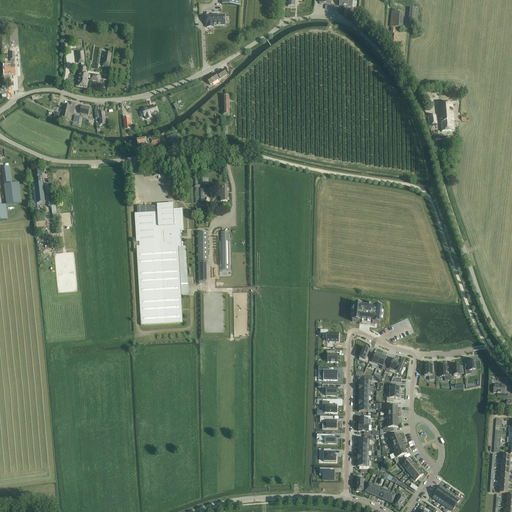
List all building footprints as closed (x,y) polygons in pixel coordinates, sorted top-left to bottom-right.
[(417,24),(418,9),(410,9),(409,24),(417,24)] [(207,15),(207,26),(207,28),(214,28),(214,26),(225,25),(225,15),(220,15),(220,13),(207,13),(207,15)] [(392,13),(390,27),(402,28),(403,14),(392,13)] [(83,50),(77,51),(78,63),(81,63),(82,66),(81,66),(78,86),(86,87),(88,77),(91,78),(91,80),(99,81),(100,76),(92,75),(91,75),(88,75),(88,74),(85,74),(86,67),(84,67),(83,63),(85,63),(83,50)] [(105,53),(103,67),(110,68),(112,54),(105,53)] [(227,75),(226,74),(223,70),(217,74),(216,75),(215,74),(207,80),(210,85),(218,80),(217,77),(218,76),(220,80),(227,75)] [(230,97),(223,97),(223,110),(223,115),(230,115),(230,110),(230,102),(235,102),(235,99),(230,98),(230,97)] [(73,114),(75,109),(76,104),(70,102),(69,106),(65,105),(62,118),(67,120),(69,113),(73,114)] [(442,132),(447,131),(454,131),(452,103),(444,104),(439,104),(442,132)] [(142,111),(139,112),(141,117),(144,116),(144,118),(145,117),(146,120),(153,118),(152,115),(159,113),(156,105),(142,110),(142,111)] [(81,106),(79,114),(88,116),(90,108),(81,106)] [(428,117),(429,126),(437,125),(435,116),(428,117)] [(150,139),(137,141),(138,145),(140,145),(140,150),(147,149),(146,145),(151,145),(151,146),(161,144),(160,138),(150,140),(150,139)] [(3,184),(11,183),(9,167),(1,168),(3,184)] [(32,179),(32,184),(34,204),(45,203),(42,176),(42,171),(33,172),(34,179),(32,179)] [(3,185),(6,205),(21,204),(18,183),(3,185)] [(218,187),(218,192),(218,197),(221,197),(221,202),(228,202),(227,192),(227,187),(214,187),(218,187)] [(136,242),(134,242),(134,247),(136,247),(141,326),(183,323),(179,248),(185,247),(182,247),(181,240),(181,237),(181,231),(184,231),(183,209),(174,209),(173,204),(157,205),(142,206),(143,213),(135,214),(136,242)] [(221,232),(222,271),(230,271),(230,266),(231,266),(230,247),(229,247),(229,232),(221,232)] [(207,282),(207,262),(209,262),(208,233),(198,233),(198,262),(199,282),(207,282)] [(354,309),(353,322),(362,323),(362,325),(372,326),(372,324),(382,325),(383,308),(374,307),(374,308),(364,307),(365,306),(354,305),(354,309)] [(320,330),(320,335),(322,335),(322,338),(325,338),(327,338),(326,342),(327,342),(327,348),(333,348),(333,345),(331,345),(331,342),(333,342),(338,342),(339,334),(327,333),(327,330),(320,330)] [(359,358),(359,361),(367,364),(370,357),(367,357),(370,350),(363,347),(361,353),(360,353),(359,357),(360,357),(359,358)] [(327,352),(327,355),(328,355),(328,362),(338,363),(338,355),(335,355),(335,352),(327,352)] [(371,358),(368,364),(377,368),(378,366),(377,366),(382,355),(377,353),(377,354),(376,353),(374,359),(371,358)] [(382,355),(377,366),(378,366),(382,367),(382,369),(385,371),(387,364),(385,363),(387,358),(385,357),(386,356),(382,355)] [(387,368),(386,371),(389,372),(395,374),(395,372),(399,361),(393,359),(391,366),(388,365),(387,368)] [(468,368),(465,368),(466,375),(472,374),(471,372),(477,371),(475,360),(467,361),(468,368)] [(399,361),(395,372),(401,375),(405,364),(399,361)] [(455,365),(452,365),(453,375),(460,375),(460,374),(463,374),(464,374),(463,367),(460,367),(460,365),(459,365),(459,364),(455,364),(455,365)] [(423,368),(423,373),(425,373),(425,377),(429,377),(429,380),(435,380),(435,373),(432,373),(432,365),(425,365),(425,368),(423,368)] [(446,366),(439,366),(440,377),(445,377),(445,381),(449,380),(449,375),(447,375),(446,366)] [(318,367),(318,371),(319,371),(323,371),(323,381),(338,381),(338,370),(328,370),(328,367),(319,367),(318,367)] [(388,384),(388,388),(390,388),(389,393),(401,394),(401,389),(400,389),(401,388),(394,388),(395,384),(391,384),(388,384)] [(323,385),(323,388),(326,388),(325,396),(338,397),(338,388),(329,387),(329,385),(323,385)] [(497,397),(499,397),(503,397),(511,398),(511,395),(504,394),(505,386),(494,385),(493,393),(497,394),(497,397)] [(387,393),(387,402),(393,403),(394,400),(400,400),(400,398),(401,398),(401,394),(389,393),(387,393)] [(503,397),(503,400),(506,401),(506,409),(511,409),(511,400),(511,401),(511,398),(503,397)] [(322,402),(322,406),(325,406),(325,413),(337,414),(338,405),(329,405),(330,402),(322,402)] [(387,412),(397,412),(397,407),(394,407),(393,407),(393,404),(385,404),(385,408),(387,408),(387,412)] [(320,417),(320,423),(326,423),(326,429),(337,429),(337,420),(333,420),(333,417),(320,417)] [(380,430),(380,435),(384,434),(394,432),(393,428),(398,428),(398,423),(388,423),(385,423),(385,428),(383,429),(383,430),(380,430)] [(395,436),(394,433),(386,434),(387,439),(390,439),(391,443),(401,439),(399,435),(396,436),(396,435),(396,436),(395,436)] [(317,435),(317,438),(318,438),(325,439),(325,444),(336,444),(336,439),(335,439),(335,435),(318,435),(317,435)] [(359,440),(359,446),(369,446),(370,446),(370,441),(372,441),(372,436),(364,436),(364,440),(359,440)] [(401,439),(391,443),(389,444),(391,449),(403,444),(401,439)] [(403,444),(391,449),(392,451),(394,450),(395,453),(405,449),(403,445),(403,444)] [(405,449),(395,453),(393,454),(395,458),(394,459),(397,464),(398,463),(404,459),(402,456),(407,454),(405,449)] [(324,450),(324,461),(335,462),(335,457),(334,457),(334,454),(330,454),(330,450),(324,450)] [(404,459),(398,463),(400,466),(400,467),(404,471),(405,470),(413,463),(410,459),(407,461),(406,462),(404,459)] [(405,470),(409,474),(416,467),(416,466),(416,467),(413,463),(405,470)] [(412,478),(420,471),(417,468),(417,467),(417,468),(416,467),(409,474),(407,475),(408,477),(410,475),(412,478)] [(320,469),(320,476),(323,476),(323,480),(334,480),(334,472),(333,472),(328,472),(328,469),(320,469)] [(420,471),(412,478),(410,479),(414,483),(421,477),(421,478),(421,477),(423,475),(420,471)] [(370,494),(373,486),(369,484),(365,492),(370,494)] [(374,496),(378,488),(373,486),(370,494),(374,496)] [(441,486),(436,492),(441,496),(446,489),(441,486)] [(378,488),(374,496),(379,498),(382,489),(378,488)] [(382,489),(379,498),(383,500),(387,491),(382,489)] [(446,489),(441,496),(446,499),(451,493),(446,489)] [(387,502),(391,493),(387,491),(383,500),(387,502)] [(436,492),(432,498),(437,502),(441,496),(436,492)] [(391,493),(387,502),(392,504),(396,495),(391,493)] [(451,493),(446,499),(451,502),(456,496),(451,493)] [(400,496),(393,506),(396,507),(395,508),(399,510),(401,507),(401,506),(405,499),(400,496)] [(441,496),(437,502),(442,505),(446,499),(441,496)] [(456,496),(451,502),(456,506),(461,500),(456,496)] [(446,499),(442,505),(447,509),(451,502),(446,499)] [(451,502),(447,509),(451,511),(452,511),(456,506),(451,502)]
